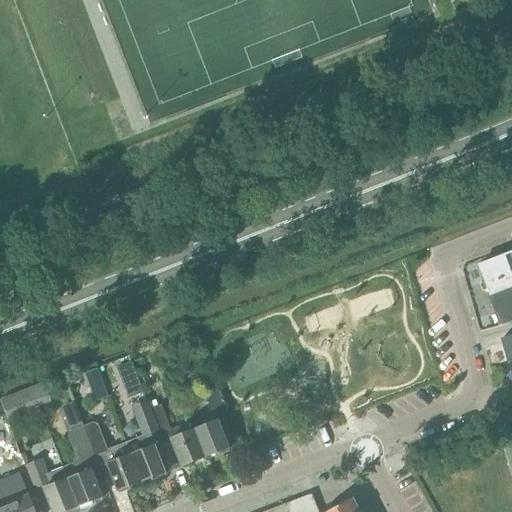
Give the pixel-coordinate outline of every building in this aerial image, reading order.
[(511,275),(505,257),(480,267),(491,295),(487,296),(499,326),(511,321),(511,275)] [(510,364),(511,363),(511,336),(503,339),(510,364)] [(84,374),(91,391),(103,386),(97,370),(84,374)] [(216,421),(194,429),(206,458),(230,449),(219,422),(231,417),(217,383),(204,389),(216,421)] [(50,402),(44,385),(43,384),(0,401),(0,402),(7,419),(50,402)] [(130,405),(141,401),(137,390),(126,394),(130,405)] [(142,437),(126,443),(142,483),(166,473),(156,446),(163,443),(150,410),(151,409),(148,401),(132,408),(142,437)] [(151,409),(150,410),(163,443),(171,440),(182,468),(206,458),(194,429),(182,434),(179,427),(171,429),(161,405),(151,409)] [(94,423),(84,427),(90,441),(91,446),(100,468),(107,465),(118,492),(142,483),(126,443),(108,450),(99,425),(94,423)] [(73,463),(63,467),(79,507),(103,498),(92,471),(100,468),(91,446),(90,441),(84,427),(71,432),(68,437),(76,457),(73,463)] [(12,487),(0,491),(0,493),(7,511),(35,511),(29,495),(36,492),(36,491),(31,479),(26,466),(25,466),(16,441),(5,445),(1,449),(1,450),(0,452),(0,454),(0,457),(12,487)] [(44,459),(26,466),(31,479),(36,491),(36,492),(44,489),(52,511),(67,511),(79,507),(63,467),(49,473),(44,459)] [(318,511),(312,495),(300,499),(305,511),(318,511)] [(360,511),(352,498),(336,507),(327,511),(360,511)] [(292,511),(305,511),(300,499),(289,503),(292,511)] [(279,511),(292,511),(289,503),(278,508),(279,511)]
